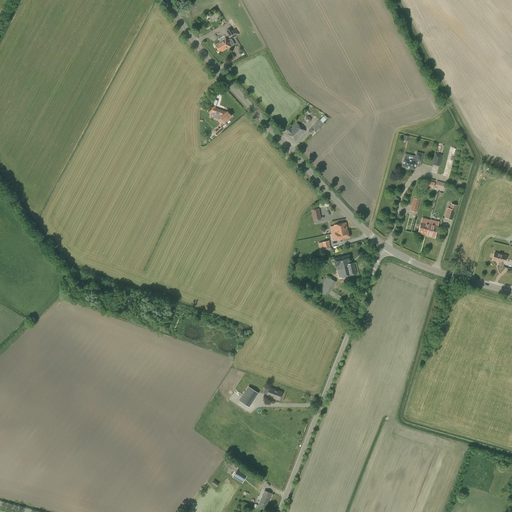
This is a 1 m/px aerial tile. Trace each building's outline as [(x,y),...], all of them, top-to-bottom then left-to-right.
[(234,34),(231,28),(226,31),(230,36),(234,34)] [(225,39),(224,36),(218,39),(220,42),(215,45),(219,53),(230,47),(230,46),(234,44),(232,39),(227,41),(226,38),(225,39)] [(226,112),(223,111),(215,108),(216,106),(211,104),(208,111),(212,112),(211,116),(215,118),(219,119),(221,118),(225,122),(231,116),(227,111),(226,112)] [(316,132),(319,129),(324,124),(319,120),(308,131),(311,133),(314,130),(315,131),(316,132)] [(305,131),(297,123),(291,129),(290,127),(285,132),(295,141),(305,131)] [(214,131),(217,135),(224,129),(222,126),(219,128),(218,127),(214,131)] [(421,161),(423,154),(416,152),(415,157),(413,157),(412,160),(404,158),(402,166),(415,170),(417,160),(421,161)] [(439,166),(442,155),(435,153),(432,164),(439,166)] [(417,212),(420,199),(413,198),(410,210),(417,212)] [(452,220),(457,205),(451,203),(449,208),(447,208),(445,218),(452,220)] [(313,221),(321,219),(319,208),(311,210),(313,221)] [(427,235),(429,225),(421,222),(418,233),(427,235)] [(347,231),(347,230),(346,228),(347,228),(346,223),(334,225),(335,230),(336,233),(347,231)] [(434,226),(429,225),(427,235),(426,236),(435,238),(438,225),(434,224),(434,226)] [(336,233),(335,233),(337,240),(349,237),(348,230),(347,230),(347,231),(336,233)] [(323,250),(331,248),(329,241),(321,242),(322,242),(319,243),(321,250),(323,250)] [(503,266),(506,255),(494,252),(492,260),(498,262),(498,261),(499,262),(498,264),(503,266)] [(353,275),(350,261),(351,261),(349,255),(334,259),(336,266),(339,278),(353,275)] [(328,295),(336,282),(325,275),(320,283),(322,284),(319,290),(328,295)] [(249,407),(258,393),(248,386),(239,401),(249,407)] [(279,400),(282,392),(270,388),(267,395),(279,400)] [(242,483),(248,473),(238,468),(232,477),(242,483)] [(265,510),(271,493),(264,490),(258,507),(265,510)]
